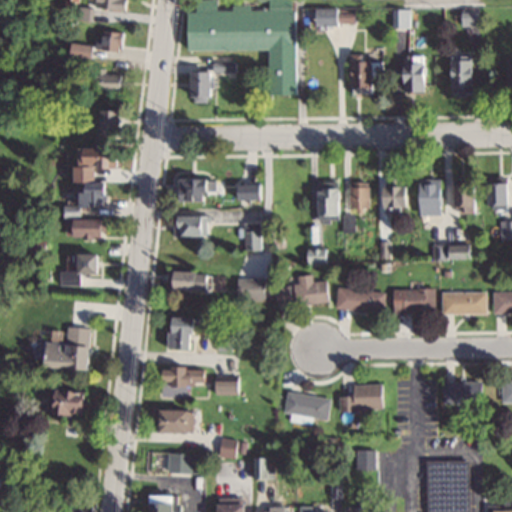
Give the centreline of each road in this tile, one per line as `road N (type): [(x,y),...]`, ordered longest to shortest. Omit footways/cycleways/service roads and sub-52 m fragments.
road 1 (secondary): [(167,0),(112,511)]
road 2 (residential): [(151,140),(511,134)]
road 3 (residential): [(511,347),(319,349)]
